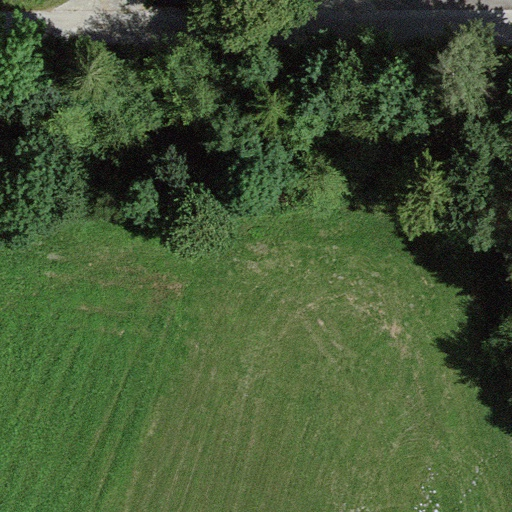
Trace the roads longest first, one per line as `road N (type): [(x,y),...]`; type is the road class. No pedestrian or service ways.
road 1 (track): [(0,31),(332,35)]
road 2 (track): [(332,35),(511,34)]
